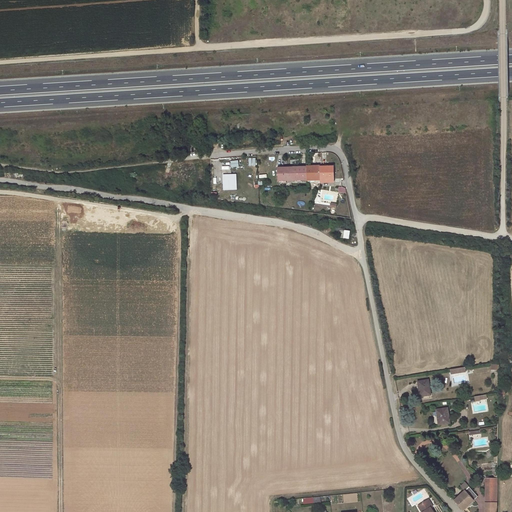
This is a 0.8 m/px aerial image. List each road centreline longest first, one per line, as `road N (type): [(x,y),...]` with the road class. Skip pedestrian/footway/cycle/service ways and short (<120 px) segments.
road 1 (residential): [(457,511),(403,445),(342,152),(334,145),(209,154)]
road 2 (trunk): [(511,58),(0,90)]
road 3 (trunk): [(0,102),(511,71)]
road 4 (track): [(0,193),(176,217),(189,209),(183,511)]
road 5 (track): [(451,32),(0,62)]
road 6 (track): [(0,180),(263,219),(362,257)]
road 7 (track): [(59,200),(61,511)]
road 8 (track): [(0,164),(57,172),(209,154)]
road 9 (track): [(355,216),(511,238)]
